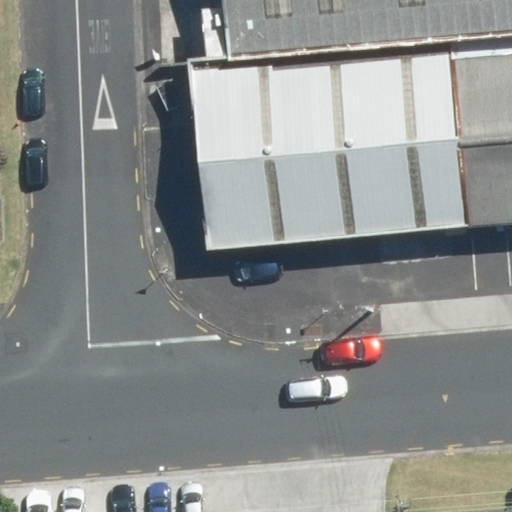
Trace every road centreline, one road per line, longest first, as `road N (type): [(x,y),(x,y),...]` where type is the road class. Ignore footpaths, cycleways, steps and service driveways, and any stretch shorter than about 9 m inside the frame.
road 1 (secondary): [(93,412),(511,381)]
road 2 (unclassified): [(71,0),(93,412)]
